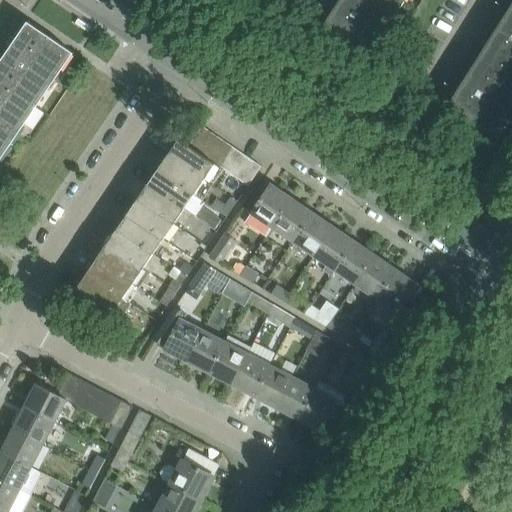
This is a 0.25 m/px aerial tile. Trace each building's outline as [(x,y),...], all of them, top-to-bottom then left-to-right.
[(339,0),(322,28),(369,58),(370,56),(365,53),(375,37),(379,40),(393,19),(389,16),(399,0),(403,3),(404,1),(402,0),(339,0)] [(511,3),(483,50),(511,68),(511,3)] [(0,61),(0,82),(36,107),(32,104),(43,88),(47,91),(61,70),(57,67),(68,52),(72,55),(73,53),(27,22),(0,61)] [(447,107),(494,137),(495,135),(490,132),(500,116),(504,119),(511,106),(511,68),(483,50),(447,107)] [(0,151),(6,142),(10,144),(24,124),(20,121),(31,105),(35,108),(36,107),(0,82),(0,151)] [(212,133),(202,126),(188,146),(199,153),(212,133)] [(209,160),(222,140),(212,133),(199,153),(209,160)] [(178,139),(168,155),(204,180),(213,185),(223,170),(219,166),(209,160),(199,153),(188,146),(178,139)] [(222,140),(209,160),(219,166),(232,147),(222,140)] [(232,147),(219,166),(228,173),(242,153),(232,147)] [(242,153),(228,173),(238,180),(251,160),(242,153)] [(158,170),(194,194),(204,180),(168,155),(158,170)] [(251,160),(238,180),(248,187),(262,167),(251,160)] [(147,185),(184,209),(194,194),(158,170),(147,185)] [(236,187),(240,181),(238,180),(228,173),(224,170),(220,176),(236,187)] [(138,198),(175,223),(184,209),(147,185),(138,198)] [(251,212),(273,227),(292,200),(270,185),(251,212)] [(212,207),(228,217),(238,202),(231,197),(226,204),(217,199),(212,207)] [(127,214),(164,239),(175,223),(138,198),(127,214)] [(273,227),(294,241),(312,214),(292,200),(273,227)] [(117,229),(154,254),(164,239),(127,214),(117,229)] [(294,241),(315,256),(333,229),(312,214),(294,241)] [(211,227),(217,232),(225,221),(218,217),(211,227)] [(107,244),(144,269),(154,254),(117,229),(107,244)] [(315,256),(336,270),(354,243),(333,229),(315,256)] [(235,242),(225,235),(210,257),(221,263),(235,242)] [(336,270),(357,284),(375,257),(354,243),(336,270)] [(97,259),(133,284),(144,269),(107,244),(97,259)] [(357,284),(377,298),(396,271),(375,257),(357,284)] [(87,274),(123,299),(133,284),(97,259),(87,274)] [(200,293),(216,271),(205,264),(190,286),(200,293)] [(246,268),(241,276),(254,283),(259,276),(246,268)] [(180,270),(169,286),(177,291),(187,275),(180,270)] [(417,286),(396,271),(377,298),(399,312),(417,286)] [(76,289),(113,314),(123,299),(87,274),(76,289)] [(243,287),(231,280),(226,288),(238,295),(243,287)] [(160,302),(167,306),(177,291),(169,286),(169,287),(160,302)] [(272,295),(284,301),(289,294),(277,287),(272,295)] [(302,301),(289,294),(284,301),(297,309),(302,301)] [(257,306),(269,313),(273,306),(274,305),(262,298),(257,306)] [(286,312),(274,305),(273,306),(269,313),(281,320),(286,312)] [(166,346),(165,349),(188,360),(203,332),(180,320),(184,313),(175,307),(154,339),(166,346)] [(316,320),(328,327),(332,319),(321,312),(316,320)] [(345,326),(332,319),(328,327),(341,334),(345,326)] [(300,331),(313,339),(317,330),(305,323),(300,331)] [(383,329),(368,351),(373,354),(379,359),(394,336),(383,329)] [(330,338),(317,330),(313,339),(325,346),(330,338)] [(188,360),(210,372),(225,343),(203,332),(188,360)] [(225,343),(210,372),(232,383),(247,355),(251,348),(229,336),(225,343)] [(232,383),(255,395),(270,367),(247,355),(232,383)] [(357,385),(369,362),(358,356),(346,380),(357,386),(357,385)] [(255,395),(277,407),(292,378),(270,367),(255,395)] [(69,374),(58,395),(68,400),(67,401),(70,402),(81,380),(69,374)] [(277,407),(299,419),(315,390),(292,378),(277,407)] [(70,402),(79,407),(91,385),(81,380),(70,402)] [(315,390),(299,419),(322,430),(328,420),(336,424),(336,425),(337,426),(351,398),(350,398),(349,399),(318,383),(315,390)] [(36,384),(25,407),(56,423),(67,401),(68,400),(58,395),(36,384)] [(79,407),(90,413),(101,390),(91,385),(79,407)] [(90,413),(100,418),(112,396),(101,390),(90,413)] [(100,418),(111,424),(123,401),(112,396),(100,418)] [(133,407),(123,401),(111,424),(121,429),(133,407)] [(25,407),(13,429),(44,445),(56,423),(25,407)] [(140,410),(117,455),(128,461),(152,416),(140,410)] [(103,438),(113,444),(121,429),(111,424),(105,435),(103,438)] [(13,429),(2,451),(33,467),(44,445),(13,429)] [(2,451),(0,453),(0,478),(21,489),(31,495),(43,472),(33,467),(2,451)] [(97,453),(89,468),(98,473),(106,458),(97,453)] [(117,455),(111,466),(123,472),(128,461),(117,455)] [(163,467),(160,474),(163,480),(171,484),(201,500),(214,476),(183,460),(178,470),(170,465),(163,467)] [(90,489),(98,473),(89,468),(81,484),(90,489)] [(21,489),(0,478),(0,507),(9,511),(21,489)] [(159,507),(168,511),(194,511),(201,500),(171,484),(159,507)] [(76,489),(64,511),(77,511),(87,495),(76,489)]
